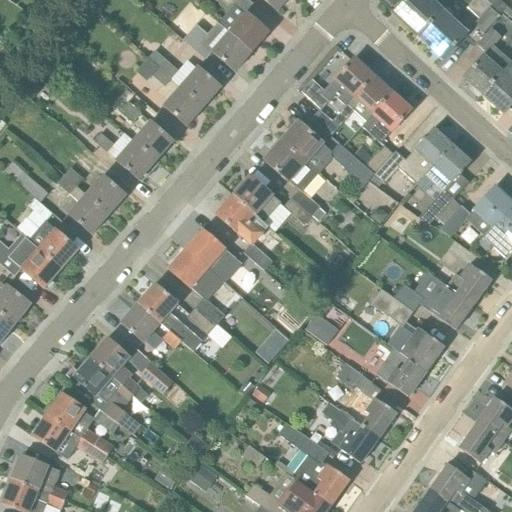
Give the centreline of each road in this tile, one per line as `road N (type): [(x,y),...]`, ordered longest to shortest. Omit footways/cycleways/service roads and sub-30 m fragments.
road 1 (residential): [(0,408),(346,6)]
road 2 (residential): [(369,511),(511,315)]
road 3 (residential): [(511,156),(346,6)]
